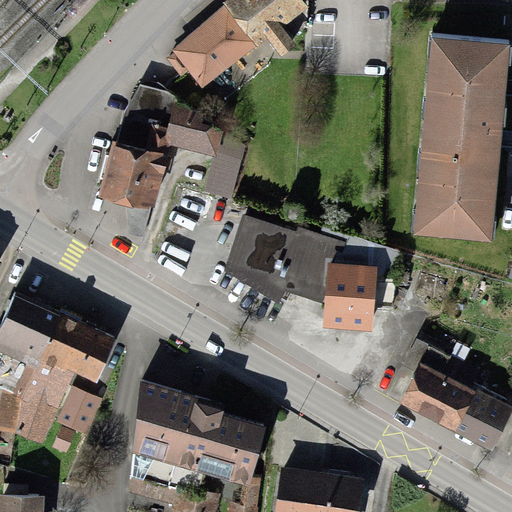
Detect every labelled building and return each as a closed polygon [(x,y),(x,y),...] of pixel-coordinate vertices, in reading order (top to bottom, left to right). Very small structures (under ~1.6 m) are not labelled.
[(85,0),(72,0),(63,10),(70,16),(85,0)] [(261,22),(243,0),(214,0),(173,32),(216,88),(293,29),(278,9),(261,22)] [(243,0),(261,22),(278,9),(289,0),(243,0)] [(424,31),(408,226),(487,232),(503,37),(424,31)] [(116,130),(103,182),(150,195),(167,130),(147,125),(144,137),(116,130)] [(335,239),(242,212),(226,266),(320,293),(335,239)] [(366,276),(327,275),(327,311),(365,312),(366,276)] [(105,341),(7,297),(0,311),(0,382),(8,386),(0,403),(0,419),(37,437),(65,375),(85,384),(105,341)] [(416,356),(399,391),(453,419),(471,384),(476,373),(458,365),(453,375),(416,356)] [(263,415),(146,375),(125,434),(136,438),(177,452),(243,474),(263,415)] [(507,402),(471,384),(453,419),(489,437),(507,402)] [(161,497),(177,452),(136,438),(128,486),(161,497)] [(352,511),(359,472),(279,459),(271,511),(313,511),(314,511),(352,511)] [(0,511),(39,511),(41,482),(0,480),(0,511)] [(179,481),(170,511),(209,511),(215,491),(179,481)] [(228,500),(226,511),(251,511),(253,503),(228,500)]
